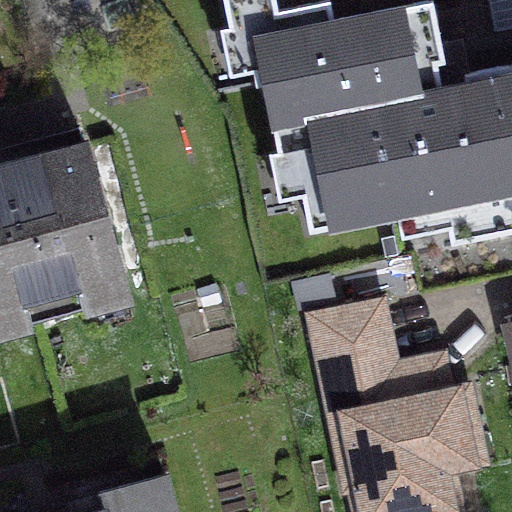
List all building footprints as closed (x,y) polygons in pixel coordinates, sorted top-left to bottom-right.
[(438,63),(446,61),(442,44),(433,1),(334,21),(330,0),(279,11),(276,0),(225,0),(231,27),(245,24),(255,70),(258,85),(266,83),(279,150),(294,148),(304,195),(311,231),(399,213),(446,203),(450,227),(454,242),(511,230),(511,65),(470,74),(466,75),(468,86),(444,91),(438,63)] [(231,75),(255,70),(245,24),(231,27),(222,28),(231,75)] [(466,75),(470,74),(463,40),(442,44),(446,61),(438,63),(444,91),(468,86),(466,75)] [(124,280),(86,142),(0,165),(0,314),(23,308),(86,290),(123,280),(124,280)] [(280,200),(304,195),(294,148),(279,150),(270,152),(280,200)] [(404,237),(450,227),(446,203),(399,213),(404,237)] [(91,310),(128,299),(123,280),(86,290),(91,310)] [(408,363),(395,366),(382,302),(312,317),(348,488),(353,487),(358,511),(443,511),(442,507),(452,505),(444,468),(474,462),(466,427),(476,425),(468,387),(451,391),(429,396),(413,385),(408,363)] [(0,335),(28,327),(23,308),(0,314),(0,335)] [(429,396),(451,391),(443,356),(408,363),(413,385),(429,396)] [(175,511),(165,475),(70,501),(72,511),(175,511)] [(72,511),(70,501),(44,508),(31,511),(72,511)]
